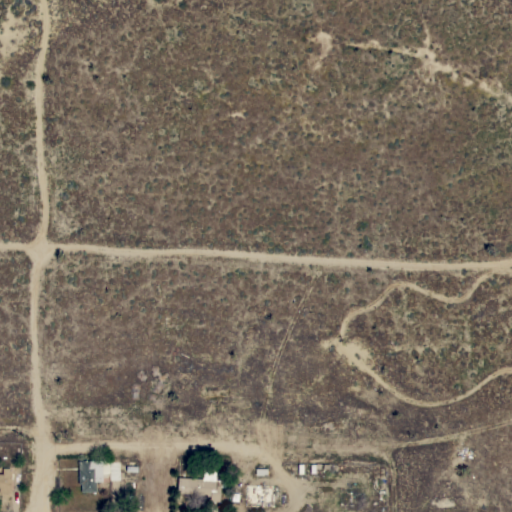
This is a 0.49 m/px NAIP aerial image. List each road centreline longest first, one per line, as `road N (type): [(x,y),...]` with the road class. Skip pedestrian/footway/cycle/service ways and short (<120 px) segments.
road 1 (track): [(0,244),(511,266)]
road 2 (track): [(38,511),(44,250)]
